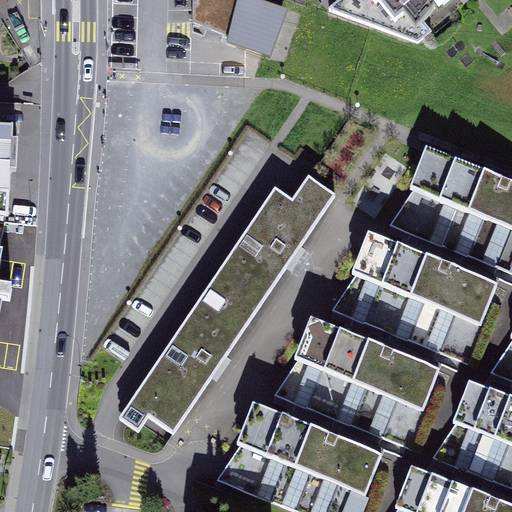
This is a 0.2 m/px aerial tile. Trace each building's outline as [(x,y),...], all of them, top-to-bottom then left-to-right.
[(193,0),(192,27),(229,38),(227,47),(271,64),(288,17),(246,0),(193,0)] [(370,0),(396,31),(433,0),(370,0)] [(0,217),(7,218),(9,134),(0,133),(0,217)] [(511,181),(429,150),(414,189),(392,224),(511,269),(511,181)] [(209,287),(253,316),(333,198),(308,182),(295,201),(276,188),(209,287)] [(499,283),(374,233),(357,274),(335,308),(468,361),(499,283)] [(253,316),(209,287),(122,417),(141,430),(151,415),(175,431),(253,316)] [(441,369),(315,318),(298,360),(277,392),(409,446),(441,369)] [(511,344),(494,373),(511,380),(511,344)] [(511,399),(470,383),(454,426),(437,455),(511,483),(511,399)] [(356,511),(380,453),(256,405),(240,444),(219,479),(304,511),(356,511)] [(511,511),(511,504),(414,468),(399,509),(397,511),(511,511)] [(267,511),(187,501),(186,511),(267,511)]
